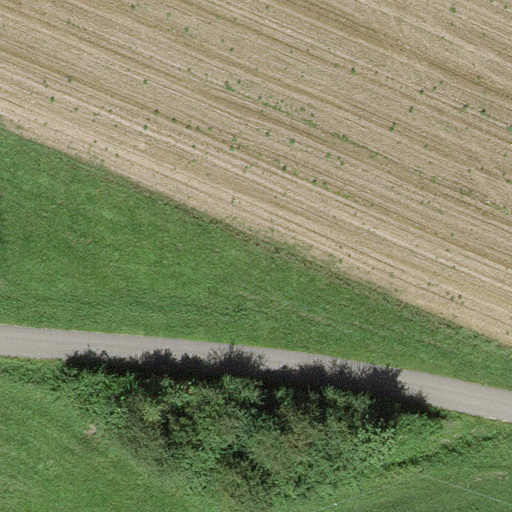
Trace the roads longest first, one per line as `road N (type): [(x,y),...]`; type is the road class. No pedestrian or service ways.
road 1 (track): [(511,413),(234,367),(0,350)]
road 2 (track): [(308,488),(414,456),(511,413)]
